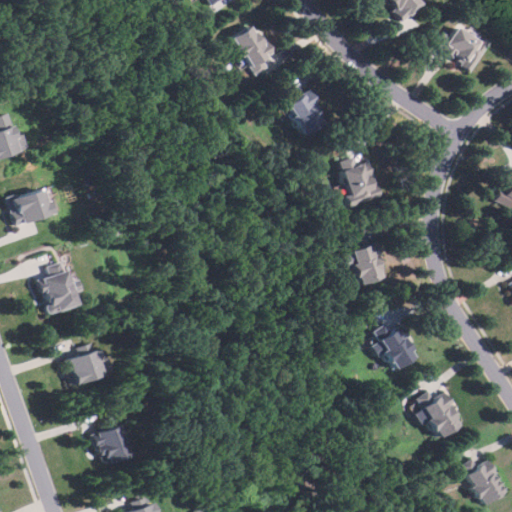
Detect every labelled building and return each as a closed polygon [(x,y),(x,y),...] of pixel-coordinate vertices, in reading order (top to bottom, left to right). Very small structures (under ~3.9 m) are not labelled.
[(382,0),(399,19),(419,3),(416,0),(382,0)] [(439,32),(431,44),(466,70),(484,45),(455,23),(445,36),(439,32)] [(226,40),(254,73),(274,57),(246,24),(226,40)] [(322,121),(307,89),(283,100),(298,133),(322,121)] [(0,153),(22,147),(17,132),(9,135),(2,112),(0,112),(0,153)] [(351,162),(349,155),(334,160),(345,198),(373,190),(364,158),(351,162)] [(511,208),(511,172),(504,169),(491,201),(511,208)] [(45,214),(38,187),(1,197),(8,223),(45,214)] [(378,279),(376,244),(348,246),(351,281),(378,279)] [(72,303),(60,260),(34,267),(37,276),(31,277),(41,312),(72,303)] [(391,368),(415,355),(398,323),(387,329),(383,322),(370,329),(391,368)] [(59,358),(68,384),(99,374),(90,348),(59,358)] [(437,436),(459,422),(440,391),(429,398),(425,391),(414,398),(437,436)] [(126,454),(116,424),(89,433),(99,463),(126,454)] [(504,490),(486,457),(473,464),(469,457),(457,464),(478,504),(504,490)] [(148,511),(145,502),(115,511),(148,511)]
